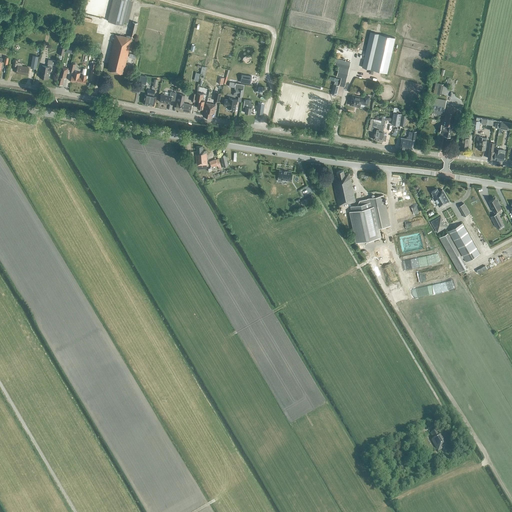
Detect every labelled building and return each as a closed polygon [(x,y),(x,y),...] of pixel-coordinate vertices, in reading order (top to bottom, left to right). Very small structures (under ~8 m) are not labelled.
[(123,25),(129,0),(113,0),(108,21),(123,25)] [(134,37),(138,23),(133,22),(129,35),(128,36),(127,35),(126,37),(120,35),(119,36),(115,35),(108,64),(109,64),(108,70),(119,73),(121,74),(122,73),(124,67),(125,68),(132,38),(131,38),(132,36),(134,37)] [(395,38),(379,34),(370,32),(362,67),(387,73),(395,38)] [(336,59),(334,66),(339,67),(336,77),(341,78),(339,86),(344,87),(349,69),(350,62),(336,59)] [(27,75),(29,67),(22,66),(22,63),(17,63),(18,60),(14,60),(13,66),(17,66),(16,73),(27,75)] [(42,65),(40,77),(48,79),(49,72),(50,72),(51,67),(50,67),(50,64),(55,65),(56,61),(48,60),(47,63),(48,63),(47,66),(42,65)] [(68,68),(61,66),(57,84),(62,85),(64,77),(66,78),(68,68)] [(80,73),(74,72),(73,76),(71,76),(70,81),(78,82),(80,74),(80,73)] [(86,79),(87,75),(82,74),(82,73),(80,73),(80,74),(78,82),(86,84),(86,79)] [(242,74),(240,82),(250,84),(251,76),(242,74)] [(140,76),(138,83),(145,85),(147,77),(140,76)] [(416,90),(418,80),(404,77),(401,89),(408,91),(409,88),(416,90)] [(433,93),(440,95),(442,84),(436,82),(433,93)] [(242,97),(243,89),(244,85),(236,84),(234,95),(242,97)] [(145,94),(143,104),(149,105),(151,90),(148,90),(147,93),(147,95),(145,94)] [(164,95),(161,94),(160,101),(170,104),(171,99),(175,100),(176,93),(171,92),(170,96),(168,96),(168,93),(165,92),(164,95)] [(195,100),(199,100),(197,108),(203,109),(204,101),(203,101),(204,98),(203,98),(204,94),(197,93),(195,100)] [(191,105),(183,103),(185,95),(179,94),(177,102),(176,108),(180,108),(179,110),(190,112),(191,105)] [(367,105),(369,97),(364,95),(363,98),(352,95),(352,96),(352,97),(351,98),(352,99),(351,102),(350,102),(350,103),(350,104),(350,105),(351,105),(352,106),(353,106),(354,106),(359,107),(360,103),(367,105)] [(454,127),(458,109),(454,108),(454,107),(445,105),(446,100),(430,97),(427,109),(444,112),(440,132),(445,133),(445,136),(450,137),(452,127),(454,127)] [(224,101),(224,104),(225,106),(227,106),(227,108),(230,109),(230,111),(235,111),(236,104),(237,104),(237,100),(229,98),(228,101),(226,101),(224,101)] [(251,107),(252,104),(251,104),(251,100),(244,99),(243,107),(245,108),(245,113),(251,114),(251,107)] [(215,105),(206,103),(203,116),(211,117),(212,112),(214,113),(215,105)] [(393,113),(391,125),(399,126),(401,114),(393,113)] [(373,121),(371,131),(375,132),(373,139),(383,141),(383,139),(386,140),(387,135),(384,135),(384,132),(383,132),(384,125),(383,125),(381,125),(381,123),(373,121)] [(401,137),(399,147),(407,149),(407,148),(412,148),(412,149),(414,140),(415,140),(417,132),(412,131),(411,139),(401,137)] [(464,135),(464,138),(460,137),(459,143),(461,143),(460,147),(468,148),(469,138),(469,136),(464,135)] [(486,138),(482,137),(482,138),(478,137),(477,140),(477,139),(476,145),(478,145),(478,149),(478,150),(482,150),(482,149),(485,150),(486,141),(486,138)] [(206,151),(203,151),(202,146),(196,146),(197,151),(196,152),(197,165),(207,164),(206,151)] [(496,149),(494,159),(503,161),(504,154),(505,150),(496,149)] [(209,162),(213,172),(222,169),(220,164),(217,165),(215,160),(209,162)] [(351,202),(355,201),(349,173),(344,174),(343,170),(337,171),(338,176),(332,177),(339,206),(351,203),(351,202)] [(278,178),(278,182),(282,182),(283,180),(290,181),(291,173),(279,171),(278,178)] [(437,189),(431,192),(437,202),(440,206),(443,204),(449,201),(447,197),(443,189),(439,192),(438,190),(437,189)] [(380,236),(379,228),(390,225),(384,195),(367,199),(359,201),(358,205),(351,206),(352,211),(350,211),(357,242),(380,236)] [(489,201),(491,205),(490,205),(494,212),(501,208),(497,201),(495,198),(489,201)] [(400,215),(419,212),(418,205),(399,208),(400,215)] [(496,213),(490,216),(497,229),(503,226),(496,213)] [(437,232),(447,226),(441,216),(431,222),(437,232)] [(462,223),(448,231),(450,233),(465,261),(466,262),(480,254),(462,223)] [(439,237),(439,238),(459,273),(468,268),(464,261),(449,234),(448,233),(439,237)] [(438,451),(447,446),(441,434),(438,436),(435,430),(430,433),(433,439),(431,440),(438,451)] [(402,481),(399,477),(391,481),(394,486),(402,481)]
